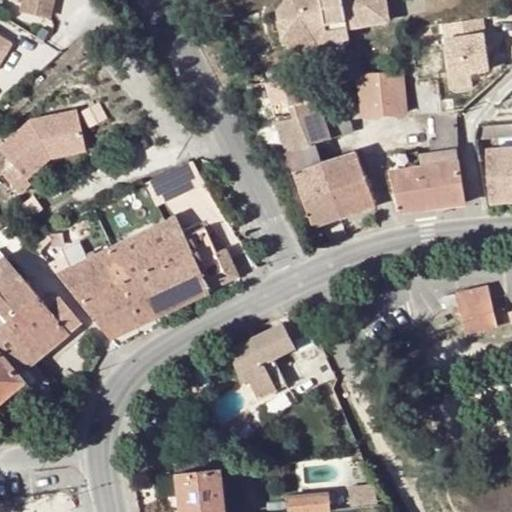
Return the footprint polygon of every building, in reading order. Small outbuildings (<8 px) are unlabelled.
[(23,0),(20,11),(47,18),(51,0),(23,0)] [(305,0),(284,0),(278,10),(280,39),(306,58),(327,31),(389,21),(384,0),(324,0),(322,3),(307,6),(305,0)] [(491,29),(446,36),(451,74),(496,68),(491,29)] [(0,58),(10,43),(0,36),(0,58)] [(408,112),(405,68),(361,72),(363,104),(364,116),(408,112)] [(437,76),(418,77),(421,111),(432,110),(439,110),(440,110),(437,76)] [(78,77),(62,92),(78,110),(95,96),(78,77)] [(283,80),(286,90),(295,117),(323,111),(313,78),(283,80)] [(283,80),(267,82),(270,91),(286,90),(283,80)] [(59,127),(78,111),(78,110),(62,92),(43,109),(59,127)] [(114,117),(95,96),(78,110),(78,111),(86,120),(82,125),(92,136),(96,132),(101,137),(110,129),(106,124),(114,117)] [(349,118),(364,116),(363,104),(347,106),(349,118)] [(347,106),(323,111),(332,136),(354,131),(349,118),(347,106)] [(433,141),(433,152),(458,148),(458,126),(457,117),(462,108),(454,109),(446,109),(440,110),(439,110),(439,140),(433,141)] [(43,109),(19,130),(35,148),(59,127),(43,109)] [(323,111),(295,117),(289,119),(279,121),(290,148),(315,141),(318,140),(332,136),(323,111)] [(478,132),(476,140),(490,139),(511,135),(511,121),(489,124),(479,125),(478,132)] [(0,172),(4,176),(35,148),(19,130),(0,147),(0,172)] [(323,163),(315,141),(290,148),(298,172),(323,163)] [(511,147),(488,148),(491,200),(511,198),(511,147)] [(458,148),(433,152),(424,153),(425,165),(399,169),(392,170),(402,210),(413,209),(468,202),(460,160),(458,148)] [(398,154),(399,169),(425,165),(424,153),(419,154),(419,150),(398,154)] [(354,212),(376,204),(357,151),(326,162),(345,216),(354,212)] [(180,165),(132,189),(142,211),(202,182),(189,161),(180,165)] [(317,225),(345,216),(326,162),(323,163),(298,172),(306,195),(317,225)] [(57,273),(107,335),(152,314),(236,275),(224,249),(216,252),(205,226),(183,236),(174,216),(57,273)] [(0,324),(5,320),(35,356),(78,319),(59,297),(47,307),(4,256),(0,259),(0,324)] [(458,290),(460,302),(493,295),(490,283),(458,290)] [(457,303),(455,293),(446,295),(448,304),(457,303)] [(460,302),(466,333),(498,325),(495,307),(493,295),(460,302)] [(444,316),(436,320),(439,326),(447,321),(444,316)] [(0,355),(14,373),(35,356),(5,320),(0,324),(0,355)] [(249,342),(238,347),(261,393),(278,384),(264,360),(295,346),(284,323),(248,340),(249,342)] [(0,396),(20,379),(14,373),(0,355),(0,396)] [(199,471),(198,454),(198,448),(175,450),(178,473),(199,471)] [(225,511),(222,469),(199,471),(178,473),(182,507),(182,511),(225,511)] [(288,496),(289,511),(302,511),(331,510),(330,492),(288,496)] [(338,492),(330,492),(331,510),(339,508),(338,492)]
